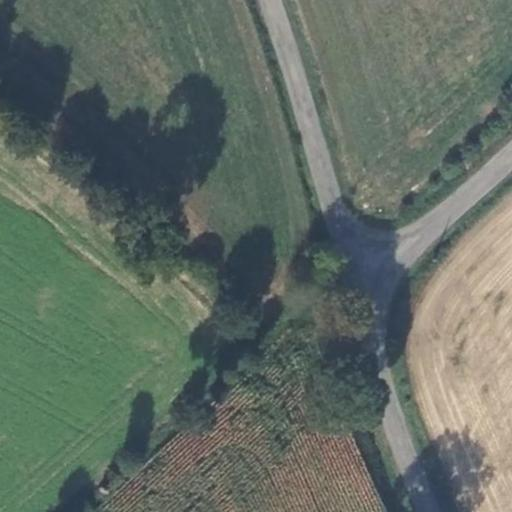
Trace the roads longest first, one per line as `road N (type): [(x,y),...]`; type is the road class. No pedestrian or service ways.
road 1 (unclassified): [(352,264),(271,0)]
road 2 (unclassified): [(430,511),(387,404),(352,264)]
road 3 (unclassified): [(352,264),(421,236),(511,154)]
